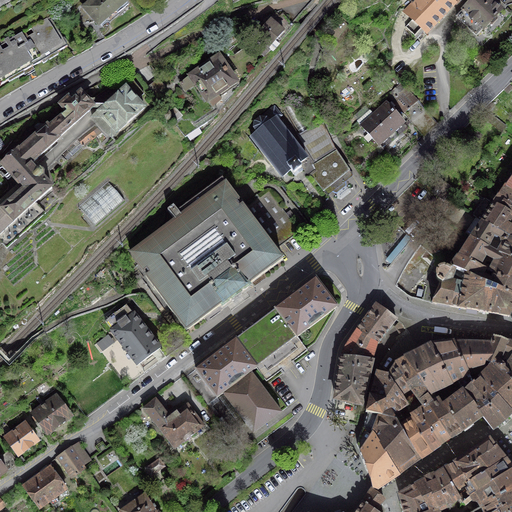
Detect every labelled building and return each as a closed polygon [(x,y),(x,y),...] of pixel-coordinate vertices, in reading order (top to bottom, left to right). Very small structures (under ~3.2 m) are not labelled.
[(92,0),(84,7),(99,24),(109,15),(117,24),(142,9),(133,0),(92,0)] [(133,0),(142,9),(148,5),(143,0),(133,0)] [(410,7),(405,12),(412,20),(406,27),(417,38),(424,31),(427,34),(428,32),(428,31),(455,4),(450,0),(416,0),(410,6),(410,7)] [(502,10),(491,0),(471,0),(462,9),(463,10),(457,17),(476,35),(483,29),(492,21),(492,20),(502,10)] [(68,47),(50,16),(0,44),(0,90),(30,74),(30,75),(32,74),(31,73),(39,69),(39,70),(41,69),(40,68),(69,52),(67,48),(68,47)] [(283,31),(270,20),(257,35),(269,48),(283,31)] [(269,51),(260,42),(255,47),(264,56),(269,51)] [(235,81),(218,57),(180,84),(195,105),(186,111),(189,115),(175,124),(185,137),(206,122),(208,123),(231,98),(223,89),(235,81)] [(157,79),(147,87),(156,99),(166,91),(157,79)] [(104,106),(92,117),(111,138),(144,108),(137,100),(144,93),(134,83),(127,89),(125,87),(104,106)] [(423,124),(430,131),(438,123),(401,83),(388,96),(392,100),(391,101),(417,129),(423,124)] [(0,245),(2,244),(7,249),(45,213),(36,203),(52,188),(42,176),(44,174),(41,171),(38,168),(36,170),(30,164),(93,106),(80,93),(71,101),(68,98),(60,105),(67,113),(51,126),(46,124),(38,124),(34,127),(39,132),(2,166),(18,183),(17,185),(18,186),(0,202),(0,245)] [(284,99),(279,102),(298,134),(299,135),(308,130),(288,97),(284,99)] [(381,101),(357,122),(378,146),(404,123),(387,104),(385,106),(381,101)] [(307,158),(277,119),(281,116),(274,107),(255,122),(254,128),(258,133),(251,138),(282,177),(290,170),(293,174),(294,174),(296,176),(300,173),(303,171),(301,169),(301,168),(298,164),(307,158)] [(180,115),(175,108),(167,114),(172,120),(180,115)] [(505,127),(490,115),(486,119),(502,131),(505,127)] [(347,181),(353,175),(336,150),(329,134),(327,135),(322,123),(312,129),(311,128),(308,130),(299,135),(298,134),(297,135),(314,163),(313,163),(316,171),(311,175),(323,191),(324,191),(328,195),(330,194),(333,191),(337,193),(345,186),(345,182),(347,181)] [(23,137),(34,127),(31,124),(20,134),(23,137)] [(430,131),(423,124),(417,129),(424,136),(430,131)] [(101,132),(95,125),(81,136),(86,143),(101,132)] [(0,143),(10,139),(14,134),(11,127),(0,133),(0,143)] [(86,143),(81,136),(77,139),(78,140),(62,154),(68,160),(86,143)] [(61,155),(57,158),(63,164),(66,161),(64,160),(65,159),(61,155)] [(178,319),(186,331),(221,305),(223,307),(231,300),(233,302),(237,299),(242,295),(240,294),(249,287),(247,286),(283,260),(276,250),(300,232),(268,190),(259,197),(244,208),(242,205),(238,208),(236,205),(239,202),(220,177),(176,210),(174,206),(168,211),(173,219),(130,251),(131,253),(130,254),(144,273),(148,270),(150,273),(145,276),(148,279),(151,283),(154,288),(178,319)] [(447,195),(453,199),(458,192),(441,180),(433,191),(444,199),(447,195)] [(107,181),(78,207),(95,225),(124,200),(107,181)] [(500,196),(511,203),(511,191),(506,189),(500,196)] [(53,192),(40,203),(44,208),(57,197),(53,192)] [(511,203),(500,196),(494,205),(511,215),(511,203)] [(511,215),(494,205),(485,198),(473,215),(482,222),(511,239),(511,215)] [(511,239),(482,222),(471,237),(492,249),(511,260),(511,239)] [(406,234),(386,259),(391,263),(411,237),(406,234)] [(491,271),(511,280),(511,260),(492,249),(471,237),(459,256),(479,265),(485,255),(497,261),(491,271)] [(481,281),(511,293),(511,280),(491,271),(479,265),(459,256),(451,266),(481,281)] [(432,302),(431,303),(433,303),(459,308),(483,312),(483,314),(485,314),(485,312),(509,316),(511,309),(511,293),(481,281),(451,266),(450,268),(448,267),(447,267),(445,266),(444,266),(442,267),(440,268),(439,268),(438,270),(437,271),(436,272),(436,274),(436,275),(436,277),(436,278),(437,279),(438,281),(439,282),(440,283),(442,283),(439,287),(437,291),(436,291),(432,302)] [(233,341),(185,377),(207,405),(213,413),(216,410),(210,403),(223,392),(250,372),(257,367),(256,366),(296,336),(297,337),(337,307),(315,278),(275,309),(236,339),(233,341)] [(357,329),(378,343),(396,319),(376,304),(367,316),(357,329)] [(111,331),(137,365),(161,347),(134,313),(133,314),(126,305),(106,321),(112,330),(111,331)] [(341,356),(372,360),(377,345),(378,343),(357,329),(345,347),(341,356)] [(511,341),(495,337),(496,336),(493,335),(492,338),(493,338),(492,343),(486,362),(486,363),(492,367),(493,365),(511,383),(511,341)] [(467,370),(455,342),(431,345),(451,384),(457,380),(469,374),(467,370)] [(492,343),(455,342),(467,370),(483,365),(485,366),(486,363),(486,362),(492,343)] [(451,384),(431,345),(407,357),(431,393),(442,388),(451,384)] [(372,360),(341,356),(335,399),(362,405),(372,360)] [(431,393),(407,357),(402,360),(396,363),(393,368),(389,374),(389,373),(398,391),(403,397),(407,405),(408,406),(408,404),(404,397),(399,391),(409,384),(419,398),(419,397),(426,407),(430,405),(437,401),(436,400),(431,393)] [(511,383),(493,365),(492,367),(479,380),(480,381),(508,408),(511,411),(511,383)] [(246,423),(253,432),(281,412),(274,402),(273,400),(272,401),(266,392),(265,390),(264,390),(259,383),(259,382),(257,380),(250,372),(223,392),(230,401),(229,401),(231,403),(237,411),(238,413),(239,413),(245,421),(244,421),(246,423)] [(398,391),(389,373),(387,373),(387,374),(378,372),(372,395),(387,399),(387,401),(389,405),(391,410),(395,418),(401,415),(398,410),(405,406),(408,412),(410,411),(408,406),(407,405),(403,397),(398,391)] [(511,411),(508,408),(480,381),(475,386),(471,377),(469,374),(457,380),(464,393),(482,417),(491,428),(491,429),(493,431),(496,428),(503,423),(504,425),(506,424),(504,421),(511,413),(511,411)] [(32,414),(47,434),(71,416),(57,396),(59,395),(56,390),(48,395),(52,400),(32,414)] [(474,423),(482,417),(464,393),(456,397),(454,395),(452,396),(454,398),(444,405),(463,430),(474,423)] [(387,399),(372,395),(369,395),(365,412),(368,413),(383,416),(387,401),(387,399)] [(441,445),(451,437),(430,405),(426,407),(419,397),(419,398),(408,404),(408,406),(410,411),(412,415),(420,410),(441,445)] [(463,430),(444,405),(440,398),(436,400),(437,401),(430,405),(451,437),(454,435),(461,431),(462,431),(463,430)] [(175,449),(204,426),(187,403),(182,406),(183,407),(175,414),(173,411),(168,414),(156,399),(144,409),(175,449)] [(383,416),(368,413),(363,428),(374,433),(399,474),(408,467),(421,458),(401,429),(395,418),(391,410),(389,405),(387,401),(383,416)] [(432,451),(441,445),(420,410),(412,415),(425,438),(432,451)] [(421,458),(432,451),(425,438),(412,415),(410,411),(408,412),(412,420),(406,424),(401,415),(395,418),(401,429),(421,458)] [(5,438),(18,455),(38,440),(21,419),(12,425),(16,430),(7,437),(3,432),(0,434),(0,436),(3,440),(5,438)] [(377,489),(399,474),(374,433),(363,428),(362,430),(363,430),(358,443),(357,445),(358,446),(361,451),(360,452),(361,454),(362,454),(369,473),(371,479),(374,485),(376,487),(377,489)] [(465,469),(498,446),(497,446),(495,447),(491,441),(492,440),(491,438),(490,438),(489,438),(487,440),(488,441),(483,444),(483,443),(482,444),(466,455),(465,453),(463,454),(465,456),(456,462),(461,468),(465,469)] [(78,442),(71,447),(83,464),(89,460),(81,448),(82,447),(78,442)] [(499,463),(507,458),(506,457),(504,458),(497,448),(498,447),(498,446),(465,469),(461,468),(456,462),(444,469),(455,490),(456,490),(499,463)] [(71,447),(57,457),(72,478),(86,468),(83,464),(71,447)] [(0,476),(18,463),(9,450),(0,456),(0,476)] [(471,495),(511,469),(511,468),(511,469),(506,459),(507,458),(499,463),(456,490),(461,498),(460,499),(463,503),(464,502),(465,500),(471,495)] [(159,459),(147,468),(151,475),(164,466),(159,459)] [(21,484),(38,507),(66,488),(51,467),(28,484),(26,481),(21,484)] [(455,490),(444,469),(436,474),(436,472),(435,473),(446,495),(451,505),(455,502),(460,499),(461,498),(456,490),(455,490)] [(482,507),(511,488),(511,469),(471,495),(465,500),(464,502),(466,505),(472,500),(472,501),(478,502),(481,507),(482,507)] [(446,495),(435,473),(433,473),(434,475),(427,479),(427,477),(426,477),(429,485),(439,510),(451,505),(446,495)] [(429,485),(426,477),(425,478),(425,479),(417,484),(416,482),(415,483),(416,484),(430,511),(431,511),(436,508),(437,509),(438,508),(439,510),(429,485)] [(416,484),(415,483),(414,483),(415,485),(400,494),(404,511),(427,511),(430,511),(416,484)] [(370,491),(362,501),(375,510),(382,501),(384,500),(373,491),(374,490),(374,489),(375,488),(376,487),(374,485),(370,491)] [(511,503),(511,488),(482,507),(485,511),(495,511),(498,511),(511,503)] [(120,510),(121,511),(156,511),(144,494),(120,510)] [(378,511),(362,501),(354,511),(378,511)] [(498,511),(511,511),(511,503),(498,511)]
